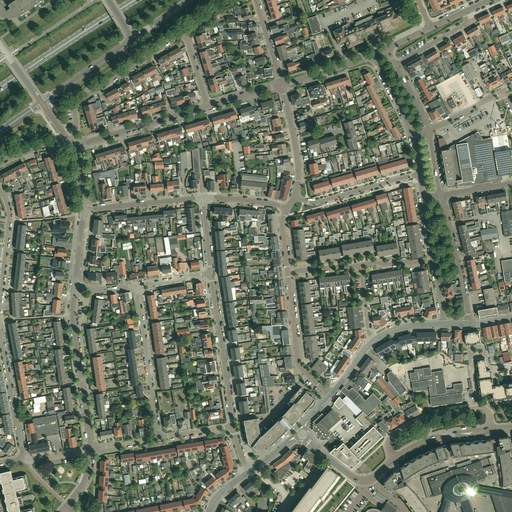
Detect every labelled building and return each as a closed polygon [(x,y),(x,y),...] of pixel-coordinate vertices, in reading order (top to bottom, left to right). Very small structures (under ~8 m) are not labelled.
[(10,8),(16,16),(17,18),(42,0),(16,0),(8,6),(10,8)] [(441,9),(439,3),(432,6),(435,12),(441,9)] [(3,7),(0,9),(0,16),(0,17),(2,17),(4,18),(6,18),(8,18),(10,18),(12,17),(13,17),(14,17),(16,16),(10,8),(8,10),(6,11),(6,10),(3,7)] [(248,7),(241,9),(242,10),(239,10),(240,13),(237,13),(238,18),(243,16),(244,20),(251,18),(249,12),(248,7)] [(340,29),(334,32),(339,44),(345,42),(348,48),(363,42),(360,35),(365,33),(364,32),(366,32),(367,34),(372,32),(370,30),(373,29),(373,30),(378,27),(378,28),(381,34),(395,27),(394,23),(402,19),(399,13),(394,15),(391,9),(381,13),(382,15),(379,16),(380,18),(376,20),(374,17),(370,19),(366,21),(363,22),(355,26),(356,28),(351,30),(351,29),(348,30),(346,26),(340,29)] [(503,21),(498,10),(493,12),(495,18),(498,16),(501,23),(503,21)] [(493,22),(492,19),(489,14),(484,16),(486,22),(487,25),(489,28),(490,31),(493,30),(490,24),(493,22)] [(317,17),(307,20),(312,36),(322,33),(320,28),(321,28),(319,22),(318,22),(317,17)] [(248,24),(241,25),(242,29),(248,28),(249,32),(257,29),(255,23),(252,24),(251,23),(248,24)] [(284,32),(290,30),(290,29),(288,24),(278,28),(277,24),(270,26),(272,34),(283,30),(284,32)] [(481,32),(478,26),(472,29),(475,35),(481,32)] [(274,38),(276,45),(283,43),(283,42),(289,41),(288,38),(293,37),(291,34),(294,33),(292,28),(290,29),(290,30),(284,32),(283,33),(283,35),(274,38)] [(475,35),(472,29),(470,31),(469,30),(468,31),(468,32),(467,32),(470,38),(472,36),(476,42),(479,40),(477,37),(475,35)] [(500,36),(497,30),(491,33),(494,38),(500,36)] [(207,37),(205,33),(195,36),(196,41),(197,40),(198,43),(210,39),(209,36),(207,37)] [(468,42),(467,40),(464,34),(464,35),(463,34),(461,35),(461,36),(459,37),(463,45),(465,48),(465,49),(468,47),(466,44),(468,42)] [(510,40),(507,34),(499,38),(502,44),(510,40)] [(457,46),(459,44),(463,50),(465,48),(463,45),(459,37),(457,39),(456,38),(454,39),(454,40),(457,46)] [(205,45),(212,43),(210,39),(198,43),(200,49),(206,47),(205,45)] [(453,48),(450,43),(445,45),(448,51),(453,48)] [(289,48),(288,45),(285,46),(285,45),(277,48),(279,54),(291,50),(299,48),(299,46),(296,47),(296,46),(289,48)] [(448,51),(445,45),(440,48),(443,54),(446,52),(447,55),(448,55),(450,58),(452,57),(450,53),(449,53),(448,51)] [(262,53),(260,46),(253,49),(252,47),(249,48),(248,46),(240,46),(240,50),(248,50),(249,54),(255,52),(256,55),(262,53)] [(475,49),(477,54),(484,50),(482,46),(475,49)] [(497,55),(493,46),(488,48),(492,57),(497,55)] [(181,60),(184,58),(179,48),(176,50),(174,51),(180,64),(181,67),(186,65),(185,62),(183,63),(181,60)] [(213,51),(210,52),(209,49),(206,50),(206,51),(200,53),(202,59),(214,55),(213,51)] [(321,53),(322,55),(322,56),(320,57),(318,53),(315,54),(317,60),(317,61),(327,58),(328,59),(330,58),(329,57),(334,56),(332,49),(329,50),(328,49),(324,51),(325,52),(321,53)] [(287,54),(292,52),(291,50),(279,54),(280,61),(288,59),(287,54)] [(437,50),(431,53),(438,64),(440,63),(438,60),(440,59),(440,58),(439,56),(440,56),(437,50)] [(179,65),(180,64),(174,51),(172,52),(168,54),(173,63),(176,61),(176,62),(177,62),(179,65)] [(431,53),(426,56),(429,62),(431,64),(434,63),(436,66),(438,64),(431,53)] [(170,65),(173,63),(168,54),(165,56),(163,57),(167,65),(168,66),(170,70),(172,68),(170,65)] [(212,59),(215,58),(214,55),(202,59),(203,64),(210,62),(210,63),(213,62),(212,59)] [(428,64),(423,55),(411,62),(417,71),(415,72),(417,75),(420,73),(418,70),(428,64)] [(159,67),(162,73),(165,72),(163,68),(165,67),(165,66),(167,65),(163,57),(161,58),(157,60),(161,66),(159,67)] [(265,63),(264,57),(255,60),(256,63),(249,65),(250,68),(258,68),(257,66),(265,63)] [(296,63),(296,64),(294,64),(294,62),(287,65),(289,71),(296,69),(295,66),(297,66),(300,65),(299,63),(296,63)] [(417,71),(411,62),(404,66),(409,74),(412,78),(417,75),(415,72),(417,71)] [(476,77),(469,63),(462,67),(463,70),(468,80),(471,85),(475,83),(473,79),(476,77)] [(509,78),(504,69),(503,67),(501,64),(499,65),(501,70),(500,71),(502,75),(501,75),(504,80),(506,79),(509,78)] [(216,70),(219,69),(218,68),(222,67),(221,65),(218,66),(205,70),(207,76),(213,74),(213,72),(216,71),(216,70)] [(511,75),(511,70),(509,71),(505,65),(503,67),(504,69),(509,78),(511,75)] [(159,70),(157,71),(154,66),(150,68),(148,69),(155,82),(157,81),(155,77),(156,77),(155,75),(158,73),(158,74),(161,73),(159,70)] [(255,75),(263,74),(264,78),(272,76),(271,68),(263,70),(263,67),(254,68),(254,70),(257,69),(257,71),(255,71),(255,75)] [(188,72),(187,68),(180,70),(181,73),(178,74),(178,75),(175,76),(175,78),(188,74),(188,72)] [(153,83),(155,82),(148,69),(147,70),(146,70),(143,72),(146,78),(149,76),(151,80),(153,83)] [(501,82),(498,76),(495,70),(489,73),(491,76),(492,79),(496,85),(501,82)] [(371,77),(369,72),(367,73),(366,71),(362,72),(366,80),(371,77)] [(148,90),(145,84),(146,83),(144,79),(146,78),(143,72),(139,74),(140,74),(138,75),(142,84),(146,91),(148,90)] [(239,86),(246,84),(244,76),(240,77),(238,73),(232,75),(233,78),(234,81),(237,80),(239,86)] [(492,79),(491,76),(488,77),(486,74),(483,76),(482,76),(486,83),(486,82),(490,88),(496,85),(492,79)] [(146,91),(142,84),(138,75),(136,76),(132,78),(133,80),(131,81),(135,88),(141,85),(144,92),(146,91)] [(208,80),(210,86),(233,78),(232,75),(225,77),(226,78),(222,79),(221,78),(215,80),(214,78),(208,80)] [(212,93),(224,90),(223,84),(229,82),(230,86),(235,84),(234,81),(233,78),(210,86),(212,93)] [(345,91),(344,87),(343,84),(341,79),(336,80),(338,86),(341,85),(343,92),(345,91)] [(429,83),(429,82),(428,80),(427,79),(423,82),(421,79),(416,82),(419,87),(426,83),(427,84),(429,83)] [(186,85),(186,87),(187,91),(188,93),(190,101),(192,100),(196,99),(194,93),(192,94),(190,90),(189,90),(188,87),(192,86),(193,87),(197,86),(196,82),(186,85)] [(334,94),(330,82),(325,84),(327,89),(330,89),(330,92),(331,91),(333,99),(335,98),(334,94)] [(124,85),(122,86),(129,99),(132,97),(130,94),(128,90),(131,89),(131,90),(134,89),(131,83),(129,85),(128,83),(124,85)] [(427,86),(427,84),(426,83),(419,87),(422,92),(427,89),(426,87),(427,86)] [(317,86),(315,87),(318,96),(323,94),(323,95),(327,94),(324,87),(322,88),(321,85),(320,85),(320,84),(316,85),(317,86)] [(374,89),(371,84),(369,85),(366,87),(367,89),(364,91),(361,93),(362,95),(374,89)] [(127,100),(129,99),(122,86),(121,87),(120,87),(117,89),(120,94),(123,93),(125,96),(127,100)] [(318,96),(315,87),(313,87),(313,86),(309,87),(310,88),(309,88),(310,92),(307,93),(309,98),(309,99),(313,98),(312,97),(318,96)] [(479,98),(484,96),(480,88),(475,90),(479,98)] [(119,99),(117,96),(120,94),(117,89),(113,91),(111,92),(118,104),(121,103),(119,99)] [(176,105),(178,104),(174,91),(175,91),(174,89),(166,91),(167,96),(169,96),(169,97),(173,96),(174,99),(170,100),(172,106),(176,105)] [(376,94),(374,89),(362,95),(364,97),(367,96),(370,95),(371,97),(376,94)] [(180,104),(184,103),(182,95),(179,95),(179,94),(178,94),(177,91),(175,91),(174,91),(178,104),(180,104)] [(117,105),(118,104),(111,92),(110,93),(109,93),(106,95),(109,100),(111,103),(115,101),(117,105)] [(188,101),(190,101),(188,93),(182,95),(184,103),(188,102),(188,101)] [(433,100),(431,97),(433,96),(432,94),(432,93),(425,97),(427,102),(433,100)] [(307,104),(311,103),(309,99),(309,98),(306,99),(305,98),(301,99),(300,94),(296,95),(296,94),(292,96),(292,97),(291,97),(293,105),(299,103),(300,106),(307,104)] [(379,100),(376,94),(371,97),(372,100),(369,101),(366,103),(367,105),(379,100)] [(165,102),(162,102),(161,99),(160,99),(159,96),(157,97),(160,110),(163,109),(167,108),(165,102)] [(159,110),(160,110),(157,97),(154,97),(156,101),(155,101),(155,102),(152,103),(155,112),(159,110)] [(428,111),(434,121),(441,118),(442,118),(450,114),(451,113),(442,97),(432,102),(434,108),(429,111),(429,110),(428,111)] [(330,104),(328,98),(312,103),(314,109),(330,104)] [(151,113),(155,112),(152,103),(152,102),(148,103),(147,99),(145,100),(149,113),(151,112),(151,113)] [(102,108),(100,100),(96,102),(97,104),(95,105),(94,104),(90,105),(88,105),(88,104),(83,106),(84,111),(85,110),(86,110),(86,112),(93,110),(96,109),(99,108),(101,108),(102,108)] [(274,104),(272,100),(267,102),(269,109),(273,108),(273,110),(274,113),(270,114),(271,117),(278,115),(277,112),(275,107),(276,107),(275,104),(274,104)] [(381,105),(379,100),(367,105),(369,108),(372,106),(375,105),(376,107),(381,105)] [(458,100),(448,106),(451,111),(461,105),(458,100)] [(269,109),(267,102),(261,104),(262,108),(259,109),(260,115),(264,114),(263,111),(266,110),(269,109)] [(132,111),(131,108),(130,105),(127,105),(131,118),(133,118),(137,117),(135,110),(132,111)] [(259,116),(259,115),(257,111),(254,112),(252,106),(246,108),(249,118),(254,117),(255,121),(260,119),(259,116)] [(122,121),(125,120),(123,114),(121,115),(120,114),(120,115),(119,111),(118,111),(116,107),(114,108),(116,112),(119,122),(121,121),(122,121)] [(310,107),(299,111),(300,113),(296,114),(298,121),(307,119),(306,115),(312,113),(310,107)] [(385,112),(383,107),(377,110),(379,113),(373,116),(374,118),(385,112)] [(96,116),(96,113),(97,113),(97,112),(102,110),(102,108),(101,108),(99,108),(96,109),(93,110),(86,112),(87,114),(87,115),(88,118),(94,117),(94,116),(96,116)] [(245,120),(249,118),(246,108),(240,110),(241,116),(240,116),(242,120),(244,119),(245,120)] [(388,117),(385,112),(374,118),(375,120),(378,119),(381,118),(382,120),(388,117)] [(230,127),(233,126),(229,113),(223,115),(225,121),(226,124),(229,123),(230,127)] [(220,134),(223,133),(218,117),(212,118),(215,128),(218,126),(220,134)] [(281,125),(279,118),(272,120),(271,117),(268,118),(268,117),(260,120),(261,124),(267,123),(267,125),(269,124),(270,127),(273,126),(281,125)] [(98,128),(97,125),(101,124),(100,123),(103,123),(104,126),(107,125),(105,120),(90,124),(91,126),(90,126),(91,130),(98,128)] [(203,135),(206,134),(202,121),(197,123),(198,129),(201,129),(203,135)] [(299,123),(301,130),(309,128),(308,127),(315,125),(314,121),(307,123),(307,121),(299,123)] [(393,128),(390,122),(385,125),(386,127),(384,128),(386,132),(387,131),(393,128)] [(194,137),(195,137),(191,125),(185,126),(187,133),(187,134),(188,135),(189,136),(190,136),(191,135),(192,138),(193,142),(196,142),(194,137)] [(276,131),(282,130),(281,125),(273,126),(270,127),(271,134),(276,133),(276,131)] [(398,132),(395,126),(393,128),(387,131),(389,133),(381,137),(383,139),(386,137),(387,137),(398,132)] [(181,142),(180,139),(179,135),(182,134),(180,128),(180,127),(176,128),(177,129),(176,129),(174,130),(178,143),(181,142)] [(176,144),(178,143),(174,130),(172,131),(172,130),(168,131),(171,142),(175,141),(176,144)] [(168,143),(171,142),(168,131),(165,133),(163,133),(168,153),(171,152),(168,143)] [(401,137),(398,132),(387,137),(388,140),(391,138),(392,141),(401,137)] [(166,153),(168,153),(163,133),(160,134),(157,135),(160,146),(164,145),(166,153)] [(443,151),(449,186),(447,186),(448,188),(456,186),(457,188),(459,187),(459,188),(461,188),(461,186),(465,186),(500,180),(499,177),(503,176),(510,175),(511,174),(511,155),(511,150),(505,151),(500,152),(500,151),(495,152),(493,140),(480,142),(477,133),(476,133),(469,136),(457,143),(450,147),(451,149),(447,150),(443,151)] [(284,140),(283,134),(275,136),(276,139),(273,139),(274,142),(276,142),(284,140)] [(151,146),(154,145),(154,143),(152,136),(148,137),(148,138),(146,138),(150,152),(152,151),(151,148),(152,148),(151,146)] [(216,143),(214,136),(208,138),(210,145),(216,143)] [(330,151),(333,150),(331,146),(329,137),(324,139),(326,147),(328,146),(330,151)] [(148,153),(150,152),(146,138),(144,139),(140,140),(143,149),(146,148),(146,149),(147,149),(148,153)] [(143,149),(140,140),(136,141),(134,142),(138,156),(140,155),(141,155),(140,151),(143,150),(143,149)] [(137,165),(141,164),(139,158),(138,156),(134,142),(132,143),(132,142),(128,143),(130,150),(128,150),(130,154),(131,157),(134,156),(137,165)] [(225,148),(224,143),(213,146),(214,151),(225,148)] [(124,154),(126,153),(124,147),(118,148),(122,161),(123,165),(123,167),(128,166),(127,161),(123,163),(122,161),(125,160),(124,158),(125,158),(124,154)] [(119,159),(120,162),(122,161),(118,148),(112,150),(114,157),(117,156),(118,160),(119,159)] [(110,165),(110,162),(109,158),(107,152),(101,154),(103,160),(106,159),(109,167),(111,167),(110,165)] [(154,154),(155,157),(152,158),(153,161),(161,160),(158,153),(154,154)] [(103,171),(106,170),(103,160),(101,154),(95,155),(97,161),(95,162),(96,166),(102,164),(103,171)] [(38,164),(39,167),(53,163),(51,157),(44,159),(45,161),(38,164)] [(397,169),(403,168),(400,158),(400,157),(394,159),(397,169)] [(392,171),(397,169),(394,159),(389,160),(392,171)] [(386,173),(391,171),(388,161),(383,162),(386,173)] [(381,174),(386,173),(383,162),(378,164),(381,174)] [(373,175),(378,174),(375,163),(370,165),(373,175)] [(25,178),(28,176),(25,171),(27,169),(24,164),(18,166),(22,172),(23,175),(25,178)] [(368,177),(373,175),(370,165),(365,166),(368,177)] [(13,169),(16,175),(22,172),(18,166),(13,169)] [(318,174),(318,171),(327,169),(326,167),(310,170),(311,175),(318,174)] [(362,179),(367,177),(364,167),(359,168),(362,179)] [(200,180),(200,176),(200,168),(194,169),(194,174),(193,174),(193,180),(190,181),(191,189),(197,188),(197,184),(198,184),(198,180),(200,180)] [(357,180),(362,179),(359,168),(354,170),(357,180)] [(8,172),(11,178),(13,177),(16,175),(13,169),(8,172)] [(43,178),(56,174),(54,169),(48,171),(49,173),(42,175),(43,178)] [(111,181),(115,181),(114,171),(114,169),(99,173),(99,179),(111,177),(111,181)] [(209,175),(203,175),(204,181),(206,181),(206,189),(214,188),(213,181),(215,180),(214,170),(208,171),(209,175)] [(349,182),(354,181),(351,170),(346,172),(349,182)] [(9,182),(10,181),(9,179),(11,178),(8,172),(2,175),(5,180),(4,181),(6,184),(10,182),(9,182)] [(292,178),(289,178),(290,174),(284,172),(282,180),(278,179),(276,188),(277,188),(274,199),(284,201),(286,199),(288,194),(292,178)] [(344,184),(349,182),(346,172),(341,173),(344,184)] [(51,182),(58,180),(56,174),(43,178),(44,181),(46,181),(47,185),(52,183),(51,182)] [(221,188),(228,187),(227,174),(220,175),(220,178),(217,178),(217,183),(220,183),(219,181),(220,181),(221,188)] [(266,191),(268,177),(242,174),(240,188),(241,188),(241,187),(244,187),(244,189),(246,189),(246,188),(249,188),(249,189),(251,189),(251,188),(254,188),(254,190),(256,190),(256,189),(259,189),(259,190),(261,190),(261,189),(264,190),(264,191),(266,191)] [(337,185),(343,184),(340,174),(335,175),(337,185)] [(157,191),(156,184),(154,185),(151,185),(150,175),(147,175),(148,181),(148,184),(150,185),(151,192),(157,191)] [(332,187),(337,185),(335,175),(329,176),(332,187)] [(121,197),(128,196),(127,187),(131,186),(130,176),(127,177),(127,180),(127,183),(123,183),(123,186),(119,187),(119,190),(120,190),(121,197)] [(16,182),(13,177),(11,178),(13,181),(14,184),(14,183),(16,187),(17,188),(21,186),(18,181),(16,182)] [(325,190),(330,189),(327,178),(322,180),(322,181),(325,190)] [(55,192),(61,190),(59,184),(53,186),(53,188),(50,189),(50,190),(48,191),(48,193),(51,192),(55,192)] [(111,198),(110,188),(105,188),(104,184),(98,185),(99,189),(96,190),(97,193),(103,192),(104,199),(111,198)] [(267,197),(274,199),(277,188),(276,188),(270,186),(267,197)] [(52,205),(55,204),(58,203),(64,201),(63,195),(56,197),(54,198),(55,200),(54,201),(54,202),(51,202),(52,205)] [(385,210),(380,195),(375,196),(377,204),(380,203),(382,211),(385,210)] [(495,202),(494,195),(487,196),(489,205),(495,204),(495,202)] [(481,206),(485,205),(485,204),(486,204),(484,196),(476,198),(478,206),(481,205),(481,206)] [(23,205),(23,203),(29,201),(29,198),(26,199),(22,199),(22,200),(16,201),(17,207),(23,205)] [(454,209),(468,205),(472,204),(470,199),(460,201),(453,203),(454,209)] [(372,216),(368,200),(362,202),(364,208),(367,207),(369,212),(370,212),(371,217),(372,216)] [(361,220),(357,204),(351,205),(352,212),(356,211),(357,215),(358,215),(360,220),(361,220)] [(463,213),(462,209),(469,208),(468,205),(454,209),(456,215),(463,213)] [(348,224),(343,208),(337,209),(339,215),(342,214),(344,219),(345,219),(346,224),(348,224)] [(245,221),(246,210),(236,209),(236,210),(235,210),(239,230),(242,229),(240,222),(245,222),(245,221)] [(26,217),(25,214),(31,212),(31,210),(24,211),(25,211),(18,213),(19,218),(26,217)] [(258,221),(261,221),(261,214),(258,214),(259,212),(252,211),(251,218),(252,218),(258,219),(258,221)] [(326,222),(323,212),(323,211),(317,213),(319,219),(322,218),(324,223),(326,222)] [(336,227),(332,211),(326,212),(327,219),(331,218),(332,223),(333,222),(335,227),(336,227)] [(511,217),(511,211),(501,212),(505,236),(511,235),(511,217)] [(163,236),(166,235),(165,227),(165,224),(165,223),(164,217),(164,218),(164,214),(163,214),(157,215),(158,221),(161,221),(161,224),(162,224),(163,236)] [(296,220),(291,221),(291,227),(298,226),(297,221),(300,221),(299,218),(296,219),(296,220)] [(65,221),(65,222),(61,221),(61,219),(56,220),(56,225),(53,224),(53,231),(65,233),(66,229),(69,230),(69,227),(70,226),(71,225),(71,224),(70,223),(70,222),(69,222),(69,221),(68,221),(68,220),(67,220),(66,220),(66,221),(65,221)] [(475,222),(476,225),(466,228),(466,224),(459,226),(460,232),(468,230),(476,228),(480,227),(478,221),(475,222)] [(494,227),(487,224),(488,230),(480,231),(482,241),(498,238),(496,228),(495,228),(494,227)] [(469,236),(468,233),(476,231),(476,228),(468,230),(460,232),(462,238),(469,236)] [(68,239),(68,236),(54,235),(52,245),(59,246),(60,243),(67,244),(67,243),(69,242),(69,240),(68,239)] [(177,236),(169,237),(171,249),(171,255),(176,254),(175,248),(179,248),(177,236)] [(264,244),(278,243),(278,236),(269,237),(266,238),(266,236),(257,236),(258,242),(264,242),(264,244)] [(465,250),(475,247),(474,244),(477,243),(476,241),(476,240),(463,244),(465,250)] [(475,247),(465,250),(467,256),(471,254),(476,253),(476,250),(477,249),(477,247),(475,247)] [(162,273),(171,272),(170,266),(173,265),(170,249),(167,250),(168,257),(167,258),(163,259),(164,266),(161,266),(162,273)] [(262,260),(265,260),(280,258),(279,251),(270,252),(271,257),(262,258),(262,260)] [(189,253),(191,269),(199,268),(198,260),(193,261),(192,253),(189,253)] [(171,255),(173,268),(177,268),(177,271),(184,270),(182,260),(178,261),(177,254),(176,254),(171,255)] [(104,261),(96,260),(96,256),(90,256),(89,256),(89,259),(90,259),(90,263),(95,264),(95,263),(99,264),(98,267),(103,267),(103,266),(104,261)] [(64,268),(65,261),(59,260),(56,260),(56,258),(47,257),(47,262),(53,262),(52,268),(58,268),(64,268)] [(507,273),(511,272),(511,259),(502,261),(504,273),(507,273)] [(131,281),(138,280),(136,266),(136,264),(135,262),(132,263),(133,273),(129,274),(131,281)] [(146,278),(144,270),(141,271),(140,263),(136,264),(136,266),(138,280),(146,278)] [(477,271),(479,270),(482,270),(485,269),(484,264),(476,265),(469,267),(470,272),(477,271)] [(116,280),(117,280),(117,274),(120,274),(120,268),(119,266),(114,267),(114,270),(111,270),(111,273),(112,280),(113,280),(113,281),(116,281),(116,280)] [(265,271),(254,272),(253,267),(245,268),(246,276),(266,274),(268,274),(282,272),(281,266),(273,267),(273,271),(265,271)] [(64,273),(60,273),(60,272),(51,271),(52,269),(43,268),(43,271),(51,272),(51,274),(52,274),(51,277),(56,277),(55,279),(63,280),(64,273)] [(283,287),(283,280),(274,281),(275,285),(268,286),(268,289),(271,289),(283,287)] [(276,295),(284,294),(283,287),(271,289),(268,289),(268,292),(270,292),(271,295),(276,294),(276,295)] [(478,310),(480,318),(499,315),(497,307),(493,288),(484,289),(487,309),(478,310)] [(504,314),(503,305),(501,296),(499,297),(498,292),(494,293),(496,300),(497,306),(499,315),(504,314)] [(122,298),(124,309),(125,312),(127,312),(126,309),(125,302),(130,302),(128,293),(122,294),(122,298)] [(110,296),(111,303),(112,308),(115,308),(115,307),(117,307),(118,306),(117,302),(116,295),(110,296)] [(272,304),(285,302),(284,296),(276,297),(272,298),(272,299),(266,299),(266,304),(272,304)] [(53,300),(54,298),(48,297),(44,297),(44,299),(46,299),(46,301),(53,302),(53,306),(60,307),(61,300),(53,300)] [(196,305),(197,307),(205,306),(204,300),(199,300),(196,300),(196,301),(193,301),(193,298),(188,299),(189,299),(182,300),(183,303),(189,302),(193,302),(194,305),(196,305)] [(431,314),(423,303),(421,308),(425,310),(423,316),(430,319),(431,314)] [(436,313),(435,306),(428,308),(427,303),(423,303),(431,314),(436,313)] [(53,312),(59,313),(60,307),(53,306),(50,305),(49,309),(48,309),(44,310),(44,316),(53,316),(53,312)] [(205,310),(203,310),(203,308),(193,310),(194,316),(198,315),(199,318),(202,317),(206,316),(205,310)] [(275,318),(287,318),(286,310),(278,311),(277,309),(267,310),(267,315),(270,314),(271,319),(275,319),(275,318)] [(378,323),(383,310),(379,311),(379,316),(372,317),(373,324),(378,323)] [(381,327),(387,323),(382,317),(386,314),(383,310),(378,323),(381,327)] [(208,327),(207,321),(203,322),(203,320),(194,321),(195,327),(200,326),(201,329),(208,327)] [(161,330),(160,322),(152,323),(153,331),(161,330)] [(507,338),(504,324),(497,325),(499,337),(500,343),(503,342),(502,339),(507,338)] [(499,337),(497,325),(490,327),(492,338),(499,337)] [(492,338),(490,327),(483,328),(485,339),(492,338)] [(162,338),(161,330),(153,331),(154,339),(162,338)] [(454,330),(454,331),(454,339),(458,339),(458,343),(463,343),(463,337),(462,337),(462,330),(454,330)] [(465,333),(467,345),(469,345),(471,345),(481,343),(479,331),(467,333),(465,333)] [(210,340),(209,334),(209,333),(201,335),(202,335),(202,339),(199,339),(198,338),(195,339),(195,342),(198,342),(210,340)] [(424,341),(424,333),(417,333),(417,336),(414,336),(416,345),(416,344),(417,344),(417,342),(418,342),(418,341),(424,341)] [(450,333),(442,333),(442,341),(442,342),(439,342),(439,353),(442,352),(442,343),(446,343),(446,342),(448,342),(448,348),(450,348),(449,354),(454,355),(454,346),(453,346),(453,339),(450,339),(450,333)] [(416,345),(414,336),(411,337),(411,334),(405,336),(407,344),(411,343),(411,344),(413,344),(414,347),(416,346),(416,344),(416,345)] [(400,340),(397,341),(398,345),(401,344),(401,345),(407,344),(405,336),(399,338),(400,340)] [(280,345),(290,344),(289,337),(282,338),(282,339),(276,340),(276,343),(280,342),(280,345)] [(163,345),(162,338),(154,339),(155,346),(163,345)] [(398,345),(397,341),(394,342),(393,340),(387,343),(391,350),(396,347),(396,346),(398,345)] [(358,345),(352,341),(350,344),(348,342),(347,343),(356,349),(358,345)] [(356,349),(347,343),(346,345),(348,347),(346,349),(353,353),(356,349)] [(391,350),(387,343),(382,346),(386,353),(391,350)] [(165,353),(163,345),(155,346),(156,354),(165,353)] [(281,355),(291,354),(290,346),(280,347),(281,355)] [(386,353),(382,346),(376,349),(377,351),(375,354),(379,357),(386,353)] [(257,349),(258,356),(265,356),(265,352),(265,348),(257,349)] [(197,352),(198,354),(198,356),(205,355),(205,357),(213,356),(212,349),(204,350),(204,351),(197,352)] [(349,359),(351,355),(343,350),(341,353),(342,354),(341,356),(343,358),(342,360),(348,364),(351,360),(349,359)] [(314,358),(318,357),(318,352),(307,353),(307,354),(306,354),(306,359),(311,358),(311,362),(315,360),(314,358)] [(93,357),(94,365),(102,364),(101,353),(94,354),(94,357),(93,357)] [(463,354),(454,353),(454,362),(462,362),(463,354)] [(166,365),(165,357),(157,358),(158,366),(166,365)] [(378,371),(372,366),(375,362),(369,358),(365,363),(377,372),(381,376),(382,375),(379,372),(377,371),(378,371)] [(511,383),(501,386),(501,387),(499,387),(498,386),(493,387),(492,384),(494,384),(492,373),(491,373),(490,370),(487,371),(485,358),(483,358),(479,359),(478,359),(480,373),(478,373),(478,374),(478,376),(479,385),(478,385),(479,388),(479,390),(480,390),(481,394),(493,393),(494,401),(499,400),(499,401),(504,400),(504,399),(511,398),(511,383)] [(315,370),(316,371),(322,363),(318,359),(316,361),(315,360),(311,362),(314,364),(311,368),(314,371),(315,370)] [(207,368),(208,372),(215,371),(214,363),(207,364),(206,360),(199,361),(200,367),(205,366),(206,369),(207,368)] [(348,364),(342,360),(340,362),(337,360),(336,362),(345,368),(348,364)] [(289,370),(293,369),(292,362),(284,363),(284,368),(280,368),(280,372),(289,371),(289,370)] [(345,368),(336,362),(333,366),(336,368),(342,372),(345,368)] [(324,374),(327,371),(325,369),(327,366),(322,363),(316,371),(317,372),(316,373),(319,375),(322,372),(324,374)] [(377,372),(365,363),(360,369),(367,374),(369,370),(372,372),(371,373),(370,376),(369,378),(375,382),(381,376),(377,372)] [(110,371),(110,368),(103,369),(102,364),(94,365),(95,373),(103,372),(107,371),(110,371)] [(167,373),(166,365),(158,366),(159,374),(167,373)] [(264,365),(259,365),(260,368),(261,373),(261,377),(270,377),(268,365),(267,365),(264,365)] [(24,374),(23,371),(30,369),(30,366),(29,367),(15,369),(17,375),(24,374)] [(464,392),(463,387),(463,383),(454,384),(454,388),(447,390),(446,390),(443,370),(431,372),(431,367),(415,370),(415,372),(410,373),(411,381),(412,381),(414,391),(429,389),(432,406),(463,401),(462,393),(464,392)] [(338,379),(342,372),(336,368),(333,372),(331,372),(332,379),(335,378),(336,377),(338,379)] [(389,373),(388,374),(387,374),(389,380),(390,381),(387,383),(382,376),(382,375),(381,376),(375,382),(383,390),(388,396),(390,399),(396,406),(402,401),(399,397),(402,394),(407,390),(400,380),(396,377),(391,371),(389,373)] [(96,381),(104,379),(103,372),(95,373),(96,381)] [(168,381),(167,373),(159,374),(160,382),(168,381)] [(352,381),(364,389),(368,383),(363,379),(364,377),(358,373),(357,373),(356,373),(355,375),(356,375),(354,378),(353,378),(352,380),(352,381)] [(208,377),(209,379),(200,381),(197,381),(198,386),(202,386),(202,384),(209,382),(209,383),(217,382),(216,376),(208,377)] [(276,379),(276,376),(270,377),(261,377),(262,379),(262,381),(263,385),(263,386),(263,387),(274,386),(274,380),(276,379)] [(26,386),(26,382),(31,381),(31,379),(18,381),(19,387),(26,386)] [(99,391),(106,390),(104,379),(96,381),(97,388),(98,388),(99,391)] [(169,389),(168,381),(160,382),(161,390),(169,389)] [(367,416),(374,409),(377,407),(381,403),(382,402),(373,393),(366,401),(359,394),(352,388),(349,391),(345,387),(344,386),(341,391),(343,392),(347,396),(353,401),(363,412),(367,415),(367,416)] [(70,393),(70,387),(63,388),(63,391),(60,391),(60,392),(54,393),(54,396),(58,395),(61,395),(64,394),(70,393)] [(257,426),(255,419),(242,421),(243,430),(245,439),(246,445),(248,446),(249,445),(254,449),(253,450),(255,452),(258,452),(258,450),(264,450),(264,452),(267,452),(269,450),(268,449),(270,447),(271,448),(280,439),(287,432),(286,431),(292,425),(293,426),(296,424),(298,421),(301,418),(305,413),(304,412),(307,409),(308,409),(309,409),(310,408),(311,408),(311,407),(313,406),(314,405),(314,403),(315,401),(314,398),(314,397),(313,395),(312,394),(310,393),(310,392),(309,392),(308,392),(307,392),(306,392),(300,387),(290,400),(294,403),(289,408),(280,417),(281,419),(276,424),(270,430),(264,435),(261,438),(259,438),(258,434),(257,426)] [(246,392),(253,391),(252,388),(245,389),(237,390),(238,396),(246,394),(246,392)] [(31,397),(31,394),(38,393),(38,392),(39,391),(39,389),(33,390),(20,393),(21,399),(31,397)] [(48,408),(47,408),(49,415),(55,413),(55,412),(54,407),(54,404),(52,395),(34,399),(35,404),(34,404),(34,407),(34,410),(33,410),(34,413),(38,412),(38,410),(40,409),(39,406),(40,406),(40,403),(46,402),(48,408)] [(382,402),(381,403),(383,405),(388,400),(397,412),(396,412),(395,413),(395,414),(394,415),(394,416),(395,417),(394,418),(396,421),(397,420),(400,424),(400,425),(404,422),(406,420),(404,417),(403,418),(402,416),(401,416),(401,415),(401,414),(404,412),(398,404),(396,406),(390,399),(388,396),(382,402)] [(341,398),(340,397),(335,404),(339,409),(345,403),(342,400),(341,398)] [(415,407),(414,405),(411,401),(406,404),(411,413),(413,412),(415,416),(420,413),(416,406),(415,407)] [(215,419),(222,418),(221,410),(220,408),(221,408),(221,403),(217,404),(217,406),(213,407),(215,419)] [(411,413),(406,404),(401,406),(405,412),(406,412),(410,419),(415,416),(413,412),(411,413)] [(181,415),(180,415),(179,406),(174,406),(177,425),(179,424),(180,429),(183,428),(183,429),(185,429),(185,428),(186,428),(185,420),(182,420),(181,415)] [(215,419),(213,407),(206,408),(206,413),(203,413),(204,417),(207,417),(207,421),(215,419)] [(341,418),(332,409),(325,416),(323,415),(322,413),(313,422),(314,424),(313,425),(313,424),(313,425),(314,426),(313,427),(312,427),(314,429),(313,430),(312,430),(321,439),(322,438),(324,439),(325,438),(327,440),(331,437),(329,435),(331,433),(328,430),(329,429),(341,418)] [(383,436),(377,431),(374,427),(365,417),(367,415),(363,412),(356,419),(362,426),(363,427),(362,428),(367,433),(350,449),(343,441),(336,448),(331,452),(340,459),(341,459),(342,458),(343,459),(345,461),(346,460),(347,461),(346,462),(348,464),(349,463),(352,465),(354,463),(354,464),(355,464),(356,463),(356,462),(356,461),(383,436)] [(398,425),(393,418),(390,412),(386,414),(390,420),(388,421),(392,428),(393,428),(394,428),(395,427),(398,425)] [(68,414),(65,414),(58,415),(58,418),(61,418),(61,419),(65,419),(66,424),(75,422),(74,416),(68,417),(68,414)] [(170,415),(170,417),(164,418),(165,428),(168,428),(168,429),(171,428),(171,427),(172,427),(171,423),(173,423),(176,422),(175,414),(170,415)] [(60,434),(56,415),(32,419),(33,423),(34,423),(35,431),(37,431),(37,432),(36,432),(37,436),(38,436),(38,438),(60,434)] [(133,428),(132,424),(131,420),(131,416),(126,417),(127,420),(126,420),(127,425),(124,425),(126,435),(131,434),(130,428),(133,428)] [(383,430),(385,433),(388,431),(388,430),(390,429),(387,426),(388,425),(387,422),(386,423),(383,418),(380,420),(383,425),(380,427),(383,431),(383,430)] [(143,420),(140,420),(138,421),(139,428),(141,436),(147,435),(146,426),(144,427),(143,420)] [(36,436),(37,436),(36,432),(37,432),(37,431),(35,431),(34,423),(33,423),(25,424),(30,453),(37,452),(35,442),(34,439),(34,438),(34,437),(35,437),(36,437),(36,436)] [(114,428),(115,437),(122,436),(121,431),(122,431),(121,427),(119,427),(119,423),(115,424),(116,428),(114,428)] [(77,446),(76,437),(73,437),(72,429),(65,430),(65,427),(60,428),(61,434),(62,439),(66,439),(68,439),(69,447),(77,446)] [(333,434),(329,429),(328,430),(331,433),(329,435),(331,437),(327,440),(330,444),(332,442),(336,438),(332,434),(333,434)] [(0,436),(0,443),(12,451),(15,447),(8,442),(8,443),(6,441),(7,440),(4,438),(2,440),(1,436),(0,436)] [(49,450),(48,443),(38,444),(37,436),(36,436),(36,437),(35,437),(34,437),(34,438),(34,439),(35,442),(37,452),(49,450)] [(511,511),(511,456),(511,451),(511,450),(509,451),(509,449),(511,449),(510,442),(509,442),(510,443),(507,443),(507,440),(505,441),(505,437),(497,438),(490,440),(483,441),(483,440),(481,441),(479,442),(478,440),(473,441),(474,442),(468,443),(467,442),(465,443),(466,443),(463,444),(463,442),(458,443),(449,444),(450,446),(443,448),(442,445),(434,448),(429,450),(430,452),(428,453),(427,452),(425,452),(426,453),(421,456),(420,454),(415,457),(416,458),(414,460),(413,459),(411,459),(412,461),(407,464),(400,469),(400,471),(393,473),(393,472),(384,480),(383,481),(383,483),(383,484),(383,485),(383,486),(384,487),(384,488),(385,489),(386,489),(387,489),(388,490),(390,489),(391,489),(392,489),(392,488),(393,488),(394,489),(393,489),(394,490),(400,496),(400,495),(400,496),(405,502),(410,509),(410,508),(410,509),(412,511),(511,511)] [(229,453),(227,446),(226,446),(225,441),(224,441),(222,444),(223,447),(221,447),(223,455),(229,453)] [(9,455),(12,451),(0,443),(0,445),(4,449),(3,451),(9,455)] [(306,460),(306,459),(311,453),(307,449),(302,456),(306,460)] [(289,465),(292,463),(296,458),(297,458),(295,455),(290,450),(283,456),(284,457),(273,464),(277,470),(272,473),(273,474),(274,475),(281,480),(291,467),(289,465)] [(231,459),(230,454),(229,453),(223,455),(224,456),(221,457),(222,460),(223,459),(224,462),(231,459)] [(311,463),(316,456),(311,453),(306,459),(309,461),(306,464),(303,469),(304,470),(304,471),(305,471),(307,468),(310,464),(311,463)] [(316,466),(321,460),(316,456),(311,463),(316,466)] [(299,468),(304,462),(302,461),(301,462),(298,460),(299,460),(297,459),(296,458),(292,463),(294,464),(299,468)] [(233,465),(231,459),(224,462),(225,464),(223,464),(224,467),(226,467),(227,469),(232,470),(232,469),(231,465),(233,465)] [(308,511),(319,498),(321,499),(338,475),(331,469),(332,468),(331,467),(330,466),(329,466),(328,465),(311,488),(309,487),(290,511),(308,511)] [(228,475),(232,472),(232,471),(226,469),(225,470),(223,468),(221,470),(222,471),(220,472),(224,479),(228,476),(228,475)] [(3,470),(0,469),(0,484),(2,484),(3,490),(2,490),(3,493),(4,493),(5,496),(6,496),(7,499),(5,499),(6,503),(7,503),(7,506),(6,506),(7,510),(9,510),(10,511),(33,511),(33,510),(31,510),(31,508),(20,511),(19,507),(24,505),(21,496),(17,497),(16,493),(26,490),(26,488),(28,487),(25,477),(23,478),(23,476),(12,478),(10,471),(3,473),(3,470)] [(309,475),(301,470),(300,472),(299,473),(300,475),(304,478),(305,478),(308,475),(309,475)] [(224,479),(220,472),(218,474),(217,473),(215,474),(220,482),(224,479)] [(214,487),(218,483),(212,476),(210,478),(211,479),(209,481),(214,487)] [(214,487),(209,481),(207,482),(206,481),(204,483),(210,490),(214,487)] [(244,487),(248,492),(255,486),(251,481),(244,487)] [(205,496),(208,492),(200,487),(199,490),(200,491),(199,493),(205,496)] [(257,497),(258,509),(261,509),(261,511),(265,511),(266,509),(268,509),(266,487),(260,487),(260,492),(262,492),(262,497),(257,497)] [(238,492),(233,497),(238,503),(239,504),(241,506),(243,505),(239,500),(242,498),(238,492)] [(203,501),(205,496),(199,493),(198,495),(196,494),(195,496),(197,497),(196,499),(199,503),(200,502),(201,500),(203,501)] [(198,504),(195,499),(193,499),(193,497),(191,498),(191,499),(188,500),(190,507),(195,506),(195,504),(197,504),(198,504)] [(238,503),(233,497),(228,501),(232,506),(235,504),(239,508),(241,506),(239,504),(238,503)] [(394,511),(398,508),(397,507),(397,508),(393,504),(392,504),(388,501),(388,500),(384,506),(385,507),(382,511),(381,510),(380,511),(379,510),(378,509),(377,509),(376,509),(375,509),(374,508),(373,508),(372,509),(371,509),(370,509),(369,509),(368,510),(367,510),(367,511),(366,511),(365,511),(394,511)]
